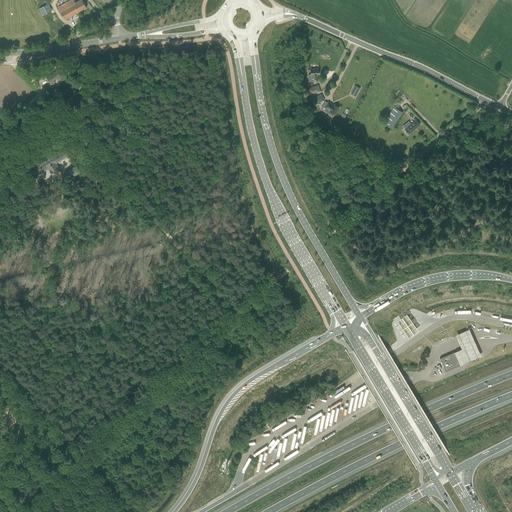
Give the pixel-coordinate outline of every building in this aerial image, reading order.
[(82,0),(80,0),(75,3),(73,0),(70,0),(58,7),(64,19),(86,8),(82,0)] [(39,9),(43,15),(51,11),(48,4),(39,9)] [(311,74),(308,74),(309,81),(312,81),(314,81),(317,81),(317,75),(318,75),(318,69),(310,69),(311,74)] [(62,78),(60,75),(57,70),(49,75),(50,75),(46,77),(51,84),(55,82),(54,81),(57,78),(58,80),(62,78)] [(310,94),(320,91),(318,85),(308,89),(310,94)] [(354,86),(351,91),(357,94),(360,88),(354,86)] [(321,95),(312,100),(315,105),(324,100),(321,95)] [(325,106),(324,107),(327,109),(325,112),(332,117),(335,114),(336,112),(339,108),(338,108),(334,105),(333,106),(328,102),(327,103),(325,106)] [(392,129),(403,112),(394,106),(383,123),(392,129)] [(405,129),(409,134),(420,124),(415,119),(414,120),(415,121),(411,124),(405,129)] [(67,150),(65,147),(55,154),(54,153),(30,168),(35,176),(40,174),(38,172),(47,166),(52,174),(60,169),(56,163),(70,155),(68,151),(67,150)] [(80,172),(76,166),(64,173),(68,180),(80,172)] [(421,331),(409,315),(399,322),(410,338),(421,331)] [(473,338),(470,331),(469,329),(455,335),(459,342),(462,349),(455,352),(461,365),(481,356),(473,338)] [(445,372),(461,365),(455,352),(440,358),(445,372)] [(350,395),(348,403),(344,402),(344,404),(340,403),(339,406),(335,405),(334,413),(331,412),(330,418),(336,420),(337,419),(340,420),(340,418),(345,419),(346,412),(350,413),(351,409),(355,410),(357,396),(350,395)] [(290,420),(305,411),(304,408),(288,417),(290,420)] [(320,419),(316,418),(313,434),(316,435),(319,422),(323,423),(324,416),(321,415),(320,419)] [(272,432),(286,423),(284,421),(270,429),(272,432)] [(303,441),(306,427),(302,426),(301,431),(297,430),(294,446),(297,447),(299,440),(303,441)] [(263,452),(259,451),(256,467),(260,467),(260,466),(265,466),(266,460),(269,461),(270,459),(274,460),(276,446),(273,446),(273,448),(269,447),(268,451),(264,450),(263,452)]
